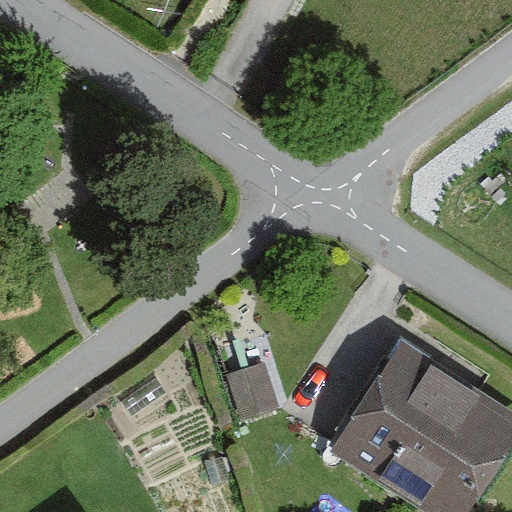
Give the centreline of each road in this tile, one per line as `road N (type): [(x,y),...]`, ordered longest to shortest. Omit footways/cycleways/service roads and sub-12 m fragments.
road 1 (residential): [(320,193),(0,426)]
road 2 (residential): [(320,193),(11,0)]
road 3 (residential): [(511,54),(320,193)]
road 4 (residential): [(511,315),(320,193)]
